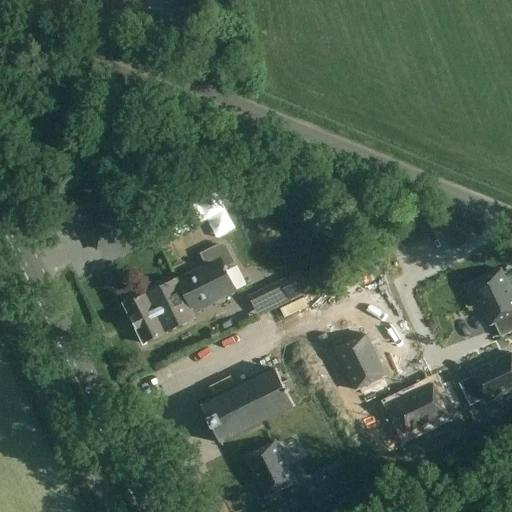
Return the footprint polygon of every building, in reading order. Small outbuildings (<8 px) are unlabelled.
[(106,0),(108,23),(146,20),(144,0),(106,0)] [(86,84),(76,113),(90,118),(100,89),(86,84)] [(140,227),(103,247),(114,268),(151,247),(140,227)] [(206,264),(201,266),(176,278),(125,304),(144,344),(198,319),(197,317),(220,306),(218,302),(238,292),(225,267),(234,263),(226,246),(221,244),(200,254),(206,264)] [(511,291),(503,273),(502,270),(471,285),(491,326),(495,324),(501,338),(511,332),(511,291)] [(256,308),(261,317),(311,292),(300,271),(262,290),(268,302),(256,308)] [(338,350),(357,390),(361,389),(367,402),(391,391),(384,377),(388,376),(368,335),(338,350)] [(484,400),(486,403),(511,390),(511,353),(471,373),(473,377),(459,383),(470,406),(484,400)] [(220,444),(228,440),(263,422),(295,406),(276,369),(201,405),(220,444)] [(436,385),(434,382),(393,402),(408,432),(449,412),(447,409),(461,402),(449,379),(436,385)] [(276,441),(246,456),(266,497),(296,482),(276,441)]
